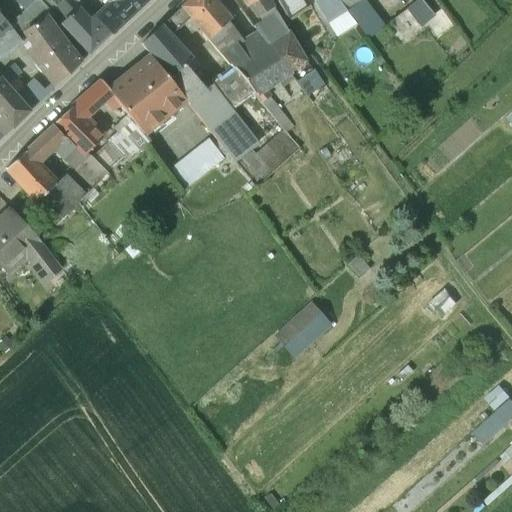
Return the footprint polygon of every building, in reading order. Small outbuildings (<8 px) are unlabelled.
[(39,0),(38,0),(15,22),(34,46),(28,51),(38,63),(66,44),(47,19),(53,14),(50,11),(39,0)] [(59,3),(55,0),(39,0),(50,11),(59,3)] [(96,19),(91,23),(78,9),(75,13),(62,0),(59,3),(50,11),(53,14),(90,54),(111,34),(96,19)] [(147,0),(112,0),(114,1),(96,19),(111,34),(147,0)] [(235,25),(213,0),(190,0),(183,7),(192,18),(209,39),(224,28),(227,31),(235,25)] [(274,8),(268,0),(244,0),(249,7),(251,6),(258,18),(266,13),(274,8)] [(324,0),(277,0),(289,22),(317,5),(324,0)] [(336,0),(324,0),(317,5),(327,20),(343,9),(336,0)] [(336,0),(369,40),(387,26),(365,0),(336,0)] [(434,17),(421,0),(408,10),(421,27),(434,17)] [(192,18),(183,7),(175,14),(184,25),(192,18)] [(274,8),(266,13),(270,19),(278,15),(274,8)] [(11,25),(0,12),(0,39),(13,28),(11,25)] [(175,14),(161,27),(171,37),(184,25),(175,14)] [(290,35),(278,15),(270,19),(266,22),(276,38),(267,44),(269,47),(290,35)] [(276,38),(266,22),(255,28),(267,44),(276,38)] [(171,37),(161,27),(142,44),(169,79),(185,66),(192,59),(171,37)] [(209,39),(208,40),(215,49),(232,38),(227,31),(224,28),(209,39)] [(290,35),(269,47),(289,73),(306,61),(290,35)] [(238,47),(232,38),(215,49),(229,65),(230,65),(233,68),(234,68),(260,53),(250,40),(238,47)] [(66,44),(38,63),(56,87),(80,63),(66,44)] [(260,53),(234,68),(255,94),(289,73),(269,47),(260,53)] [(169,79),(151,56),(109,90),(113,95),(119,102),(144,134),(186,101),(176,88),(169,79)] [(185,66),(169,79),(176,88),(192,74),(185,66)] [(205,91),(188,104),(209,130),(232,112),(247,101),(255,94),(234,68),(233,68),(229,72),(205,91)] [(192,74),(176,88),(186,101),(188,104),(205,91),(192,74)] [(19,97),(0,78),(0,77),(0,113),(3,117),(0,120),(0,128),(7,135),(31,111),(19,97)] [(102,80),(86,95),(99,107),(106,101),(113,95),(109,90),(102,80)] [(47,95),(35,81),(19,97),(31,111),(47,95)] [(263,104),(255,94),(247,101),(256,110),(263,104)] [(99,107),(86,95),(72,108),(84,120),(99,107)] [(119,102),(113,95),(106,101),(112,108),(119,102)] [(84,120),(72,108),(55,124),(85,155),(87,153),(103,138),(84,120)] [(258,145),(232,112),(209,130),(235,163),(252,149),(258,145)] [(129,116),(115,126),(119,133),(133,152),(148,141),(129,116)] [(76,149),(53,126),(24,153),(36,165),(53,150),(64,159),(76,149)] [(259,159),(243,173),(255,188),(300,149),(286,132),(259,159)] [(133,152),(119,133),(109,142),(116,150),(124,159),(133,152)] [(210,140),(172,170),(186,189),(224,159),(210,140)] [(76,149),(64,159),(77,170),(90,156),(87,153),(85,155),(83,157),(76,149)] [(252,149),(235,163),(243,173),(259,159),(252,149)] [(116,150),(102,160),(109,170),(124,159),(116,150)] [(36,165),(24,153),(7,169),(37,203),(55,185),(36,165)] [(90,156),(77,170),(96,186),(108,174),(90,156)] [(86,196),(68,179),(58,188),(55,185),(37,203),(57,224),(67,215),(73,209),(86,196)] [(11,209),(0,220),(0,264),(4,269),(22,252),(45,282),(61,269),(37,237),(11,209)] [(77,213),(73,209),(67,215),(71,219),(77,213)] [(428,304),(441,318),(458,303),(445,289),(428,304)] [(270,336),(293,361),(328,330),(306,304),(270,336)] [(511,405),(508,402),(478,429),(489,441),(511,420),(511,405)]
